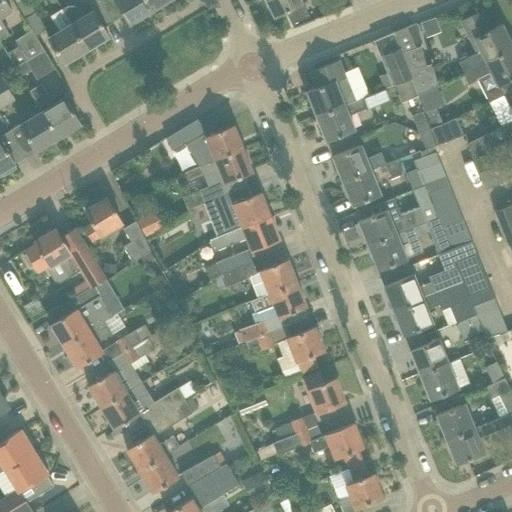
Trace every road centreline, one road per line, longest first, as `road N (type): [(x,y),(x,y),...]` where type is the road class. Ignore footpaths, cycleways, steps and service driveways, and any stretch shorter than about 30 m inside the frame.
road 1 (residential): [(428,511),(251,66)]
road 2 (residential): [(0,216),(251,66)]
road 3 (residential): [(118,511),(0,318)]
road 4 (residential): [(251,66),(417,0)]
